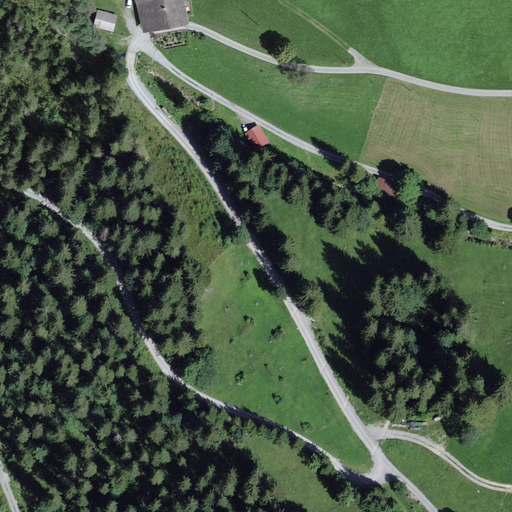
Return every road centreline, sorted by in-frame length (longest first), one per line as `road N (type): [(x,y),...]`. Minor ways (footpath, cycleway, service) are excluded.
road 1 (track): [(374,480),(380,460),(227,198),(138,92),(128,70),(137,42)]
road 2 (track): [(0,184),(57,209),(92,236),(174,382),(325,454),(347,475),(374,480)]
road 3 (track): [(137,42),(287,138),(478,222),(511,226)]
road 4 (residential): [(511,92),(452,89),(376,70),(304,68),(186,25),(156,29),(137,42)]
